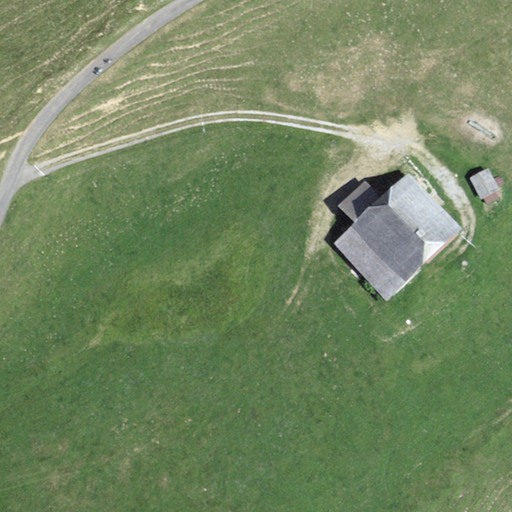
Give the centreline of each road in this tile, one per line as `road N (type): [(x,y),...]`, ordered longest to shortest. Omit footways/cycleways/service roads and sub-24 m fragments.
road 1 (track): [(10,180),(191,121),(247,116),(322,125),(401,144),(439,170),(468,216),(464,241),(441,265)]
road 2 (unclassified): [(191,0),(65,94),(30,138),(0,206)]
